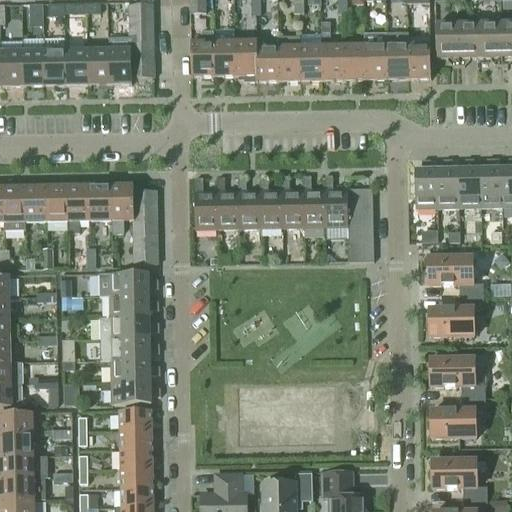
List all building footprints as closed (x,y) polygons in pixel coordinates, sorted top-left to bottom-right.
[(259,0),(250,0),(250,9),(260,8),(259,0)] [(99,6),(87,7),(87,17),(99,17),(99,6)] [(64,7),(47,7),(47,17),(47,19),(64,19),(64,7)] [(83,7),(65,7),(65,18),(83,17),(83,7)] [(346,7),(337,7),(337,17),(347,17),(346,7)] [(42,8),(29,9),(29,20),(43,20),(42,8)] [(152,8),(128,8),(128,21),(153,21),(152,8)] [(260,8),(250,9),(251,19),(260,18),(260,8)] [(303,8),(294,8),(294,18),(303,18),(303,8)] [(153,21),(128,21),(129,33),(153,33),(153,21)] [(329,25),(320,25),(321,36),(329,36),(329,25)] [(511,25),(500,26),(501,69),(507,69),(507,61),(511,60),(511,25)] [(500,26),(435,27),(436,62),(452,62),(452,70),(464,70),(464,62),(495,61),(496,69),(501,69),(500,26)] [(153,33),(129,33),(129,45),(153,45),(153,33)] [(202,45),(190,45),(191,81),(213,81),(213,45),(213,35),(202,35),(202,45)] [(386,38),(364,38),(364,48),(365,84),(386,84),(386,38)] [(407,38),(386,38),(386,84),(408,83),(407,48),(407,38)] [(299,39),(278,40),(278,50),(278,86),(300,85),(299,49),(299,39)] [(43,42),(22,43),(22,55),(22,90),(44,90),(43,42)] [(64,42),(43,42),(44,90),(65,90),(64,54),(64,42)] [(256,44),(234,45),(235,80),(243,80),(243,86),(256,86),(257,86),(256,44)] [(257,44),(256,44),(257,86),(278,86),(278,50),(257,50),(257,44)] [(153,45),(129,45),(129,52),(129,57),(153,57),(153,45)] [(234,45),(213,45),(213,81),(235,80),(234,45)] [(429,47),(407,48),(408,83),(430,83),(429,47)] [(364,48),(342,49),(343,84),(365,84),(364,48)] [(321,49),(299,49),(300,85),(321,85),(321,49)] [(342,49),(321,49),(321,85),(343,84),(342,49)] [(129,52),(108,53),(109,89),(131,88),(131,82),(129,82),(129,69),(129,57),(129,52)] [(87,53),(64,54),(65,90),(87,89),(87,53)] [(108,53),(87,53),(87,89),(109,89),(108,53)] [(22,55),(0,55),(1,91),(22,90),(22,55)] [(153,57),(129,57),(129,69),(154,69),(153,57)] [(154,69),(129,69),(129,82),(131,82),(154,81),(154,69)] [(507,171),(501,172),(502,211),(511,210),(511,161),(507,162),(507,171)] [(486,172),(479,172),(480,211),(502,211),(501,172),(495,172),(494,162),(486,162),(486,172)] [(421,173),(414,173),(415,213),(437,212),(436,173),(430,173),(430,163),(421,164),(421,173)] [(443,173),(436,173),(437,212),(459,212),(458,172),(451,172),(451,163),(443,163),(443,173)] [(464,172),(458,172),(459,212),(480,211),(479,172),(473,172),(473,163),(464,163),(464,172)] [(310,179),(302,180),(303,194),(303,232),(325,231),(324,193),(311,193),(310,179)] [(332,179),(324,179),(324,193),(325,231),(347,231),(347,229),(347,217),(347,205),(346,193),(332,193),(332,179)] [(267,180),(259,180),(259,194),(260,232),(282,232),(281,194),(267,194),(267,180)] [(289,180),(281,180),(281,194),(282,232),(303,232),(303,194),(289,194),(289,180)] [(224,181),(216,181),(216,195),(217,233),(239,233),(238,195),(224,195),(224,181)] [(246,181),(238,181),(238,195),(239,233),(260,232),(259,194),(246,195),(246,181)] [(195,196),(194,196),(195,234),(217,233),(216,195),(203,196),(202,182),(194,182),(195,196)] [(133,188),(110,189),(111,225),(111,237),(121,236),(121,224),(132,224),(133,224),(133,220),(133,207),(132,195),(133,195),(133,188)] [(89,189),(67,190),(68,225),(68,237),(78,237),(78,225),(90,225),(89,189)] [(110,189),(89,189),(90,225),(111,225),(110,189)] [(24,190),(3,191),(3,227),(3,235),(25,234),(25,226),(24,190)] [(46,190),(24,190),(25,226),(46,226),(46,190)] [(67,190),(46,190),(46,226),(68,225),(67,190)] [(372,192),(346,193),(347,205),(372,205),(372,192)] [(133,195),(132,195),(133,207),(156,207),(156,194),(133,195)] [(372,205),(347,205),(347,217),(372,217),(372,205)] [(156,207),(133,207),(133,220),(156,219),(156,207)] [(372,217),(347,217),(347,229),(372,229),(372,217)] [(133,224),(132,224),(132,232),(156,231),(156,219),(133,220),(133,224)] [(372,229),(347,229),(347,231),(347,241),(373,240),(372,229)] [(156,231),(132,232),(133,244),(157,243),(156,231)] [(501,235),(491,235),(491,245),(501,245),(501,235)] [(373,240),(347,241),(348,253),(373,253),(373,240)] [(157,243),(133,244),(133,256),(157,255),(157,243)] [(95,252),(85,252),(86,262),(95,262),(95,252)] [(8,253),(0,253),(0,263),(9,263),(8,253)] [(52,253),(42,253),(43,263),(52,263),(52,253)] [(373,253),(348,253),(348,266),(373,265),(373,253)] [(157,255),(133,256),(133,269),(157,268),(157,255)] [(472,261),(427,262),(428,290),(459,289),(459,301),(483,301),(482,288),(472,288),(472,261)] [(95,262),(86,262),(86,272),(95,272),(95,262)] [(9,263),(0,263),(0,273),(13,273),(13,263),(9,263)] [(52,263),(43,263),(43,273),(52,273),(52,263)] [(108,277),(100,277),(101,300),(109,300),(148,299),(148,293),(158,292),(158,283),(148,284),(148,277),(108,277)] [(9,279),(0,279),(0,301),(9,301),(9,279)] [(70,284),(61,285),(61,300),(70,300),(70,284)] [(46,296),(36,296),(36,305),(46,305),(46,296)] [(56,296),(46,296),(46,305),(56,305),(56,296)] [(148,299),(109,300),(109,321),(149,320),(149,314),(158,314),(158,305),(149,305),(148,299)] [(70,300),(61,300),(62,315),(71,314),(71,313),(82,313),(82,300),(70,300)] [(9,301),(0,301),(0,323),(10,323),(9,301)] [(459,312),(428,313),(429,341),(473,340),(473,313),(483,313),(483,301),(459,301),(459,312)] [(109,321),(101,321),(102,343),(149,342),(149,336),(159,335),(158,327),(149,327),(149,320),(109,321)] [(71,322),(62,322),(62,334),(71,334),(71,322)] [(10,323),(0,323),(0,344),(10,345),(10,323)] [(47,339),(37,339),(37,349),(47,348),(47,339)] [(57,339),(47,339),(47,348),(57,348),(57,339)] [(149,342),(102,343),(102,365),(150,364),(150,357),(159,357),(159,348),(149,348),(149,342)] [(10,345),(0,344),(0,366),(11,366),(10,345)] [(472,362),(429,363),(430,391),(461,391),(461,402),(483,402),(483,389),(473,389),(472,362)] [(150,364),(102,365),(102,372),(110,371),(110,386),(150,385),(150,379),(159,379),(159,370),(150,370),(150,364)] [(72,365),(63,365),(63,373),(72,373),(72,365)] [(11,366),(0,366),(0,388),(21,388),(20,366),(11,366)] [(47,382),(37,383),(38,392),(48,392),(47,382)] [(57,382),(47,382),(48,392),(58,391),(57,382)] [(110,386),(103,386),(103,393),(111,393),(111,408),(151,407),(150,400),(160,400),(160,391),(150,392),(150,385),(110,386)] [(21,388),(0,388),(0,410),(21,410),(21,388)] [(77,389),(63,389),(64,409),(78,408),(77,389)] [(460,414),(430,414),(431,442),(474,441),(474,415),(484,414),(483,402),(461,402),(460,414)] [(151,414),(119,415),(119,435),(151,434),(151,414)] [(32,416),(0,416),(0,439),(33,438),(32,416)] [(86,422),(78,422),(78,436),(86,436),(86,422)] [(72,433),(62,434),(62,443),(72,443),(72,433)] [(62,434),(52,434),(52,443),(62,443),(62,434)] [(151,434),(119,435),(120,454),(152,453),(151,434)] [(86,436),(78,436),(78,450),(86,450),(86,436)] [(33,438),(0,439),(0,460),(33,460),(33,438)] [(72,451),(54,451),(54,459),(72,459),(72,451)] [(152,453),(120,454),(120,473),(152,473),(152,453)] [(33,460),(0,460),(0,482),(34,482),(44,482),(47,481),(47,460),(33,460)] [(86,460),(78,460),(79,474),(87,474),(86,460)] [(476,464),(431,465),(432,493),(463,492),(463,504),(487,503),(486,491),(476,491),(476,464)] [(152,473),(120,473),(121,493),(152,492),(152,473)] [(87,474),(79,474),(79,488),(87,488),(87,474)] [(351,476),(321,476),(322,501),(328,501),(327,511),(363,511),(364,499),(352,499),(351,476)] [(62,477),(52,477),(52,486),(62,486),(62,477)] [(72,477),(62,477),(62,486),(72,486),(72,477)] [(294,486),(261,487),(261,511),(295,511),(296,505),(312,505),(311,477),(294,477),(294,486)] [(215,498),(200,498),(200,511),(245,511),(246,497),(241,498),(240,478),(214,479),(215,498)] [(34,482),(0,482),(0,504),(34,503),(44,503),(44,482),(34,482)] [(152,492),(121,493),(121,511),(153,511),(152,492)] [(87,511),(87,498),(79,499),(79,511),(87,511)] [(34,511),(34,503),(0,504),(0,511),(34,511)] [(462,511),(486,511),(487,503),(463,504),(462,511)]
